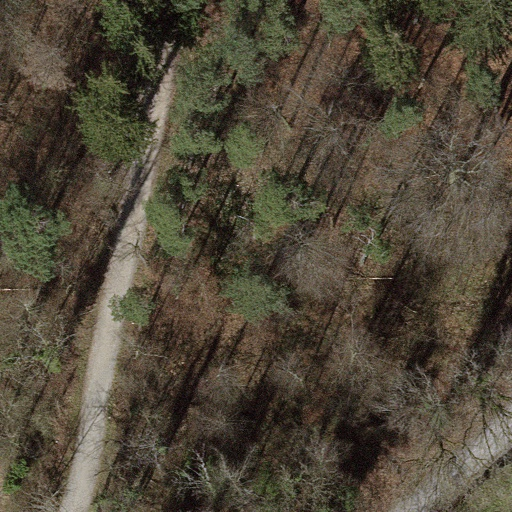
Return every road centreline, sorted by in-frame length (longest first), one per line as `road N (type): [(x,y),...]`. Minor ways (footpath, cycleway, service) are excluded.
road 1 (track): [(180,0),(90,465),(74,511)]
road 2 (track): [(418,511),(511,426)]
